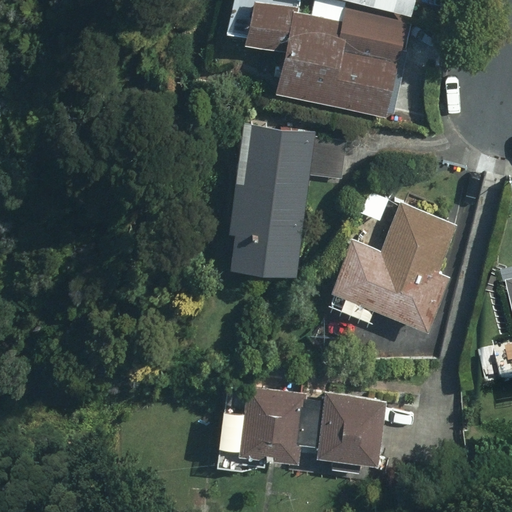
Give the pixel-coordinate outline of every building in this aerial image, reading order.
[(233,0),(226,30),(247,34),(245,39),(284,48),(276,88),(387,113),(408,16),(337,0),(310,0),(308,10),(264,0),(233,0)] [(369,0),(412,10),(414,0),(369,0)] [(315,128),(243,119),(225,260),(296,270),(309,171),(341,175),(346,140),(314,136),(315,128)] [(455,220),(368,183),(356,211),(386,223),(377,245),(349,233),(329,282),(332,284),(326,297),(367,314),(372,301),(424,323),(448,267),(437,263),(455,220)] [(511,281),(500,283),(511,340),(488,345),(496,384),(511,380),(511,281)] [(335,385),(323,385),(323,395),(307,394),(307,384),(303,384),(304,372),(273,370),(273,382),(234,380),(233,406),(218,405),(216,442),(237,443),(236,450),(252,451),(251,454),(317,457),(318,451),(328,452),(328,467),(361,468),(362,455),(379,456),(382,387),(365,387),(365,374),(335,373),(335,385)]
